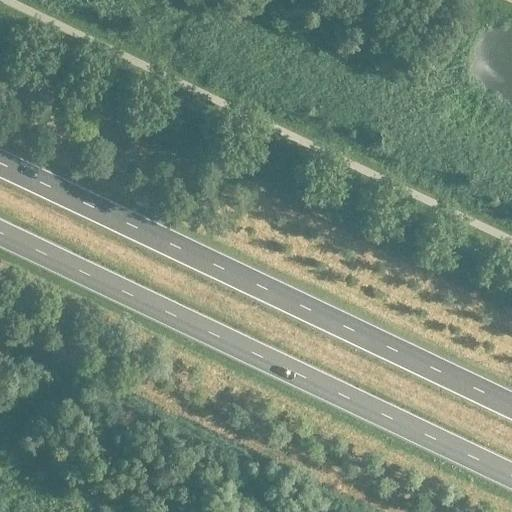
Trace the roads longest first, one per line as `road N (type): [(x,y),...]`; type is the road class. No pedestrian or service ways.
road 1 (trunk): [(0,234),(511,478)]
road 2 (trunk): [(511,407),(0,165)]
